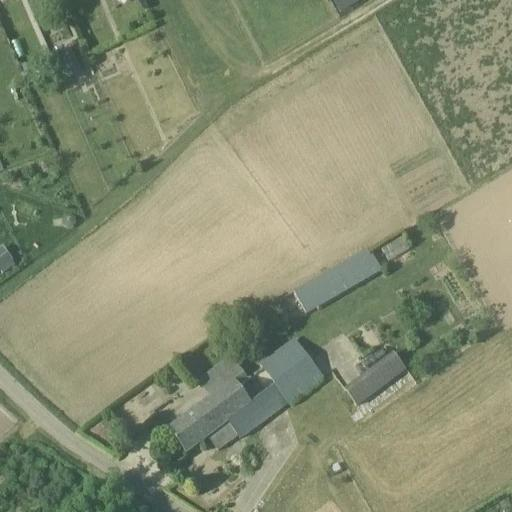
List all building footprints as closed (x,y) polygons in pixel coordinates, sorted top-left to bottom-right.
[(331,0),(341,15),(359,4),(356,0),(331,0)] [(56,65),(69,59),(65,51),(52,57),(56,65)] [(42,70),(30,75),(34,85),(46,81),(42,70)] [(3,248),(0,250),(0,271),(14,262),(3,248)] [(309,313),(386,275),(373,249),(297,287),(309,313)] [(322,380),(295,344),(262,368),(263,371),(248,382),(232,360),(200,384),(212,401),(169,433),(186,456),(208,439),(218,453),(238,438),(240,441),(322,380)] [(349,388),(361,406),(412,370),(400,352),(349,388)]
